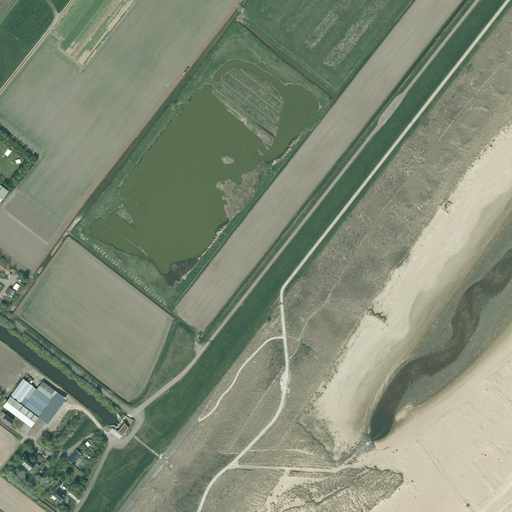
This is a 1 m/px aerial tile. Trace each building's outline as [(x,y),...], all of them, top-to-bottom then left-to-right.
[(0,201),(9,191),(0,184),(0,201)] [(10,287),(5,293),(9,296),(13,290),(10,287)] [(161,371),(157,381),(162,383),(167,373),(161,371)] [(23,379),(4,406),(31,427),(51,400),(57,392),(43,381),(40,385),(39,385),(38,386),(38,387),(37,389),(33,387),(33,386),(23,379)] [(2,412),(0,414),(5,418),(3,420),(10,426),(14,421),(2,412)] [(118,431),(120,432),(121,433),(124,434),(129,428),(127,425),(125,422),(124,423),(118,431)] [(68,459),(73,464),(81,454),(76,450),(68,459)] [(22,459),(21,459),(25,462),(23,464),(30,470),(32,467),(39,473),(43,468),(36,463),(37,463),(25,454),(24,456),(23,456),(22,458),(22,459)] [(54,486),(52,488),(57,492),(54,496),(61,501),(66,495),(59,490),(57,488),(54,486)]
